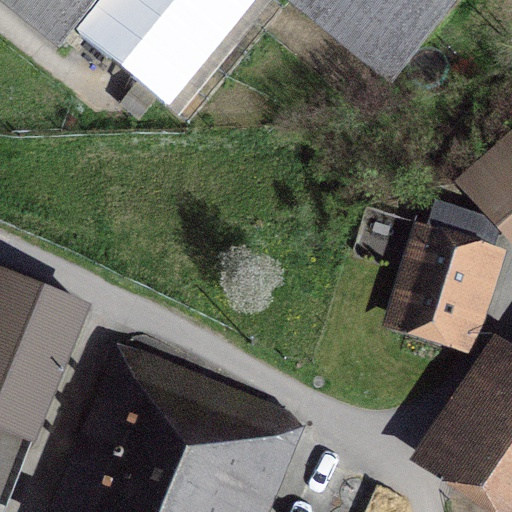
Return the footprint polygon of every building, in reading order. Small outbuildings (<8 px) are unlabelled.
[(3,0),(62,46),(99,0),(298,0),(393,76),(454,0),(3,0)] [(165,105),(250,0),(108,0),(80,35),(165,105)] [(402,317),(463,337),(497,229),(435,209),(402,317)] [(0,276),(0,489),(10,494),(85,310),(0,276)] [(236,511),(277,414),(150,362),(89,511),(236,511)] [(511,511),(511,378),(450,471),(511,511)]
